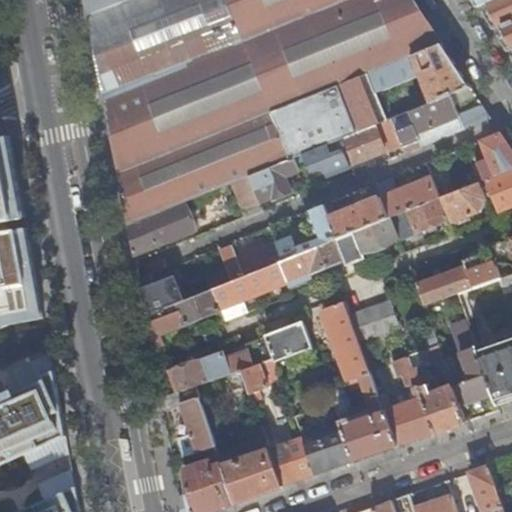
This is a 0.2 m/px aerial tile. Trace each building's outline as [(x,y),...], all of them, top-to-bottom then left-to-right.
[(85,0),(88,15),(129,0),(85,0)] [(103,93),(118,174),(137,167),(336,87),(307,16),(347,0),(129,0),(88,15),(103,93)] [(118,174),(128,225),(147,217),(184,202),(232,183),(248,176),(294,158),(304,154),(340,140),(341,140),(387,121),(376,93),(419,75),(431,103),(450,95),(470,88),(459,71),(418,8),(412,0),(347,0),(307,16),(336,87),(137,167),(118,174)] [(511,61),(511,0),(494,0),(477,7),(478,9),(486,5),(489,10),(481,14),(492,31),(501,27),(504,34),(497,38),(508,54),(511,51),(511,58),(511,60),(511,61)] [(486,5),(478,9),(481,14),(489,10),(486,5)] [(501,27),(492,31),(497,38),(504,34),(501,27)] [(476,96),(470,88),(450,95),(454,104),(476,96)] [(454,104),(450,95),(431,103),(391,120),(402,146),(405,154),(464,130),(459,118),(454,104)] [(464,130),(491,119),(490,119),(483,108),(459,118),(464,130)] [(372,157),(402,146),(391,120),(387,121),(341,140),(351,166),(372,157)] [(496,176),(511,169),(511,151),(510,148),(501,134),(481,142),(496,176)] [(24,207),(11,136),(0,140),(0,329),(11,325),(45,318),(38,283),(28,230),(28,227),(27,221),(26,217),(24,207)] [(340,140),(304,154),(307,163),(312,174),(324,169),(327,178),(351,168),(351,166),(341,140),(340,140)] [(304,154),(294,158),(298,167),(307,163),(304,154)] [(248,176),(259,202),(272,196),(274,199),(291,192),(284,175),(299,170),(298,167),(294,158),(248,176)] [(499,211),(511,206),(511,169),(496,176),(486,180),(489,186),(499,211)] [(232,183),(243,209),(259,202),(248,176),(232,183)] [(436,187),(431,177),(399,190),(381,198),(390,218),(392,218),(441,198),(436,187)] [(399,190),(393,178),(375,185),(381,198),(399,190)] [(479,213),(486,199),(481,189),(489,186),(486,180),(454,193),(441,198),(443,204),(449,219),(451,224),(479,213)] [(441,198),(454,193),(449,181),(436,187),(441,198)] [(324,205),(338,240),(390,218),(381,198),(375,185),(370,187),(375,200),(335,216),(330,203),(324,205)] [(400,239),(401,241),(412,237),(411,234),(427,228),(429,233),(438,229),(436,224),(449,219),(443,204),(441,198),(392,218),(400,239)] [(147,217),(157,246),(172,240),(196,231),(184,202),(147,217)] [(243,209),(246,218),(262,211),(259,202),(243,209)] [(283,262),(335,241),(338,240),(324,205),(306,213),(307,217),(306,218),(314,237),(296,245),(292,237),(275,243),(283,262)] [(128,225),(133,256),(157,246),(147,217),(128,225)] [(344,262),(348,272),(367,264),(363,253),(400,239),(392,218),(390,218),(338,240),(335,241),(344,262)] [(511,240),(511,236),(511,233),(487,241),(490,249),(511,240)] [(511,274),(511,240),(490,249),(495,262),(501,279),(511,274)] [(288,285),(290,289),(312,280),(311,275),(344,262),(335,241),(283,262),(280,263),(288,285)] [(232,247),(219,252),(232,282),(280,263),(283,262),(275,243),(236,259),(232,247)] [(201,285),(204,294),(214,289),(232,282),(219,252),(199,260),(208,283),(201,285)] [(482,255),(465,261),(467,267),(475,288),(501,279),(495,262),(486,265),(482,255)] [(221,311),(225,322),(247,313),(243,302),(288,285),(280,263),(232,282),(214,289),(221,311)] [(425,306),(457,294),(475,288),(467,267),(417,285),(425,306)] [(176,304),(185,325),(221,311),(214,289),(204,294),(181,303),(176,304)] [(350,315),(360,343),(400,328),(390,301),(350,315)] [(341,423),(355,461),(373,455),(397,447),(384,411),(383,411),(379,398),(379,397),(373,380),(360,343),(350,315),(345,302),(322,311),(349,382),(360,379),(373,414),(351,422),(347,412),(350,411),(341,383),(328,387),(341,423)] [(148,333),(152,350),(163,345),(159,335),(185,325),(176,304),(145,317),(148,333)] [(453,386),(461,407),(494,395),(476,345),(467,321),(453,326),(472,379),(453,386)] [(265,335),(266,337),(274,359),(276,363),(313,348),(303,322),(298,323),(281,330),(265,335)] [(494,395),(498,405),(511,400),(511,332),(476,345),(494,395)] [(170,372),(177,394),(195,387),(242,371),(260,364),(274,359),(266,337),(245,344),(248,351),(225,359),(223,354),(183,368),(170,372)] [(61,401),(49,340),(0,361),(0,511),(81,511),(75,476),(61,401)] [(443,356),(440,346),(421,353),(425,362),(443,356)] [(384,411),(397,447),(411,442),(437,433),(420,388),(429,384),(432,383),(426,365),(415,369),(410,357),(394,363),(399,378),(403,377),(409,392),(411,397),(416,399),(406,403),(392,408),(387,394),(379,397),(379,398),(383,411),(384,411)] [(444,360),(451,378),(457,375),(450,358),(444,360)] [(267,384),(282,379),(276,363),(274,359),(260,364),(267,384)] [(260,364),(242,371),(250,395),(260,391),(269,388),(267,384),(260,364)] [(373,380),(379,397),(387,394),(381,377),(373,380)] [(432,383),(429,384),(432,393),(442,390),(439,381),(432,383)] [(420,388),(437,433),(443,431),(451,428),(466,422),(461,407),(453,386),(442,390),(432,393),(429,384),(420,388)] [(177,394),(161,400),(163,410),(181,404),(186,420),(191,436),(193,442),(179,447),(182,457),(205,449),(216,445),(195,387),(177,394)] [(260,391),(250,395),(253,402),(262,398),(260,391)] [(403,394),(406,403),(416,399),(411,397),(409,392),(403,394)] [(181,404),(163,410),(164,414),(167,413),(175,423),(186,420),(181,404)] [(302,438),(315,476),(328,471),(355,461),(341,423),(301,437),(302,438)] [(253,437),(264,434),(262,430),(262,427),(251,431),(253,437)] [(275,464),(283,486),(296,482),(315,476),(302,438),(276,447),(268,427),(262,430),(264,434),(275,464)] [(224,466),(237,503),(259,495),(283,486),(275,464),(264,434),(253,437),(256,446),(262,448),(264,451),(224,466)] [(193,442),(191,436),(177,442),(179,447),(193,442)] [(224,466),(216,445),(205,449),(209,462),(184,470),(189,496),(179,499),(181,511),(210,511),(237,503),(224,466)] [(511,511),(511,458),(490,467),(505,511),(511,511)] [(481,470),(471,473),(483,511),(505,511),(490,467),(481,470)] [(396,511),(416,511),(416,509),(410,494),(392,501),(396,511)] [(458,511),(453,496),(416,509),(416,511),(458,511)] [(396,511),(392,501),(371,508),(372,511),(396,511)]
